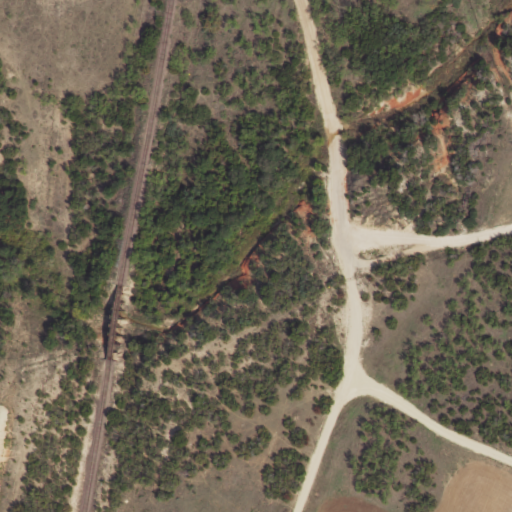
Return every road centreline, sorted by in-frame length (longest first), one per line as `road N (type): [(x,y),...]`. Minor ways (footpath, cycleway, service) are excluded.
road 1 (residential): [(511,458),(348,374),(315,295),(310,133),(275,0)]
road 2 (residential): [(296,511),(348,374)]
